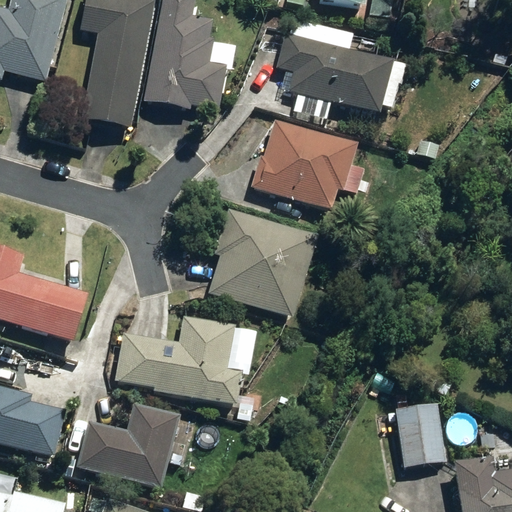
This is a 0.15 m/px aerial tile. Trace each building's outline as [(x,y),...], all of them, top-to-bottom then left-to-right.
[(0,81),(2,75),(43,86),(65,0),(10,0),(6,15),(0,12),(0,81)] [(79,122),(127,132),(153,5),(129,0),(84,0),(78,34),(96,38),(79,122)] [(188,109),(216,114),(224,69),(207,66),(211,43),(206,42),(209,23),(190,19),(193,0),(161,0),(142,104),(188,113),(188,109)] [(286,0),(285,5),(300,9),(303,0),(286,0)] [(314,0),(314,4),(363,11),(364,0),(314,0)] [(371,0),(367,19),(387,23),(391,0),(371,0)] [(291,76),(287,95),(378,119),(392,66),(285,36),(274,72),(291,76)] [(250,191),(328,215),(334,196),(341,198),(356,149),(274,124),(262,159),(261,158),(250,191)] [(414,157),(432,162),(436,149),(418,143),(414,157)] [(207,297),(289,324),(316,240),(228,212),(213,257),(220,259),(207,297)] [(0,324),(71,346),(86,298),(16,277),(21,260),(0,253),(0,324)] [(152,396),(234,411),(240,377),(224,374),(232,331),(182,322),(178,348),(123,338),(113,386),(153,393),(152,396)] [(0,448),(51,462),(63,415),(27,406),(29,398),(0,390),(0,448)] [(393,415),(402,472),(444,465),(435,408),(393,415)] [(75,472),(158,494),(178,421),(133,409),(126,436),(87,426),(75,472)] [(443,414),(446,431),(462,429),(460,412),(443,414)] [(452,467),(459,511),(511,511),(511,473),(493,477),(491,461),(452,467)] [(179,511),(182,511),(200,511),(203,500),(183,496),(179,511)] [(0,511),(61,511),(12,498),(10,502),(0,499),(0,511)]
